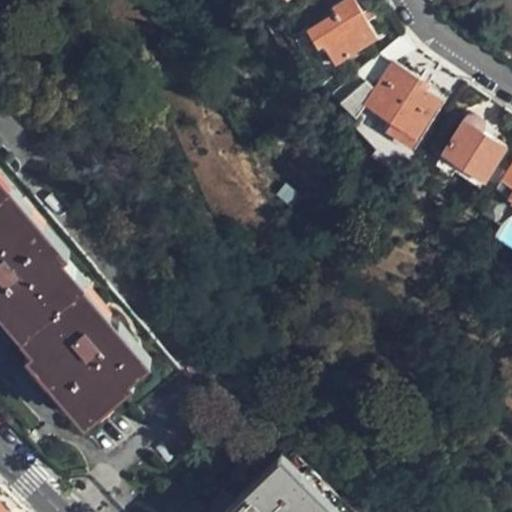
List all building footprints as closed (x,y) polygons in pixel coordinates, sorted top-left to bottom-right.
[(375,35),(355,0),(336,0),(332,3),(335,9),(307,25),(327,61),(375,35)] [(390,58),(377,79),(363,100),(414,132),(437,95),(416,82),(419,75),(390,58)] [(363,100),(377,79),(365,73),(339,96),(358,108),(363,100)] [(481,175),(503,142),(482,128),(483,127),(484,124),(483,118),(480,113),(476,111),(471,110),(467,110),(464,113),(440,149),(481,175)] [(95,269),(0,158),(0,286),(30,320),(23,326),(89,402),(96,396),(103,404),(121,390),(133,405),(177,368),(93,270),(95,269)] [(511,160),(501,176),(511,183),(511,186),(508,192),(511,195),(511,160)] [(511,186),(511,183),(501,176),(495,184),(508,192),(511,186)] [(359,511),(296,449),(227,511),(359,511)]
